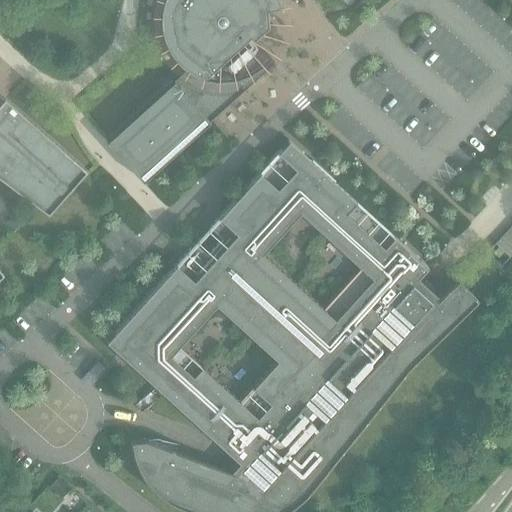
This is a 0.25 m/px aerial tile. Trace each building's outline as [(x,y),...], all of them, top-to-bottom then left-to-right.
[(189,69),(108,143),(108,147),(109,151),(110,157),(112,161),(114,165),(117,169),(121,174),(126,177),(132,180),(139,182),(145,183),(211,122),(207,117),(242,86),(246,90),(276,64),(255,41),(270,28),(269,11),(280,7),(279,1),(278,0),(167,0),(167,1),(165,6),(164,12),(164,16),(164,22),(164,25),(164,29),(165,33),(189,69)] [(0,278),(3,276),(0,271),(0,179),(37,207),(48,215),(87,172),(4,99),(0,103),(0,278)] [(335,181),(312,160),(308,165),(304,162),(298,157),(302,152),(288,140),(218,217),(219,217),(194,244),(176,264),(106,341),(152,383),(154,380),(218,438),(215,440),(212,443),(231,461),(222,470),(213,467),(212,471),(199,466),(200,462),(181,455),(184,448),(159,438),(135,439),(136,443),(137,451),(141,461),(147,471),(155,481),(161,487),(170,494),(182,499),(210,510),(213,505),(222,508),(235,509),(244,509),(255,508),(260,507),(266,505),(271,503),(275,501),(278,499),(282,497),(285,494),(290,491),(294,487),(299,481),(304,485),(436,321),(448,305),(433,291),(435,288),(430,283),(426,280),(422,282),(417,277),(427,266),(403,244),(399,249),(394,244),(396,242),(332,184),(335,181)] [(511,224),(496,242),(511,256),(511,254),(511,224)] [(0,452),(10,442),(0,432),(0,452)] [(59,477),(50,487),(59,495),(67,485),(59,477)]
